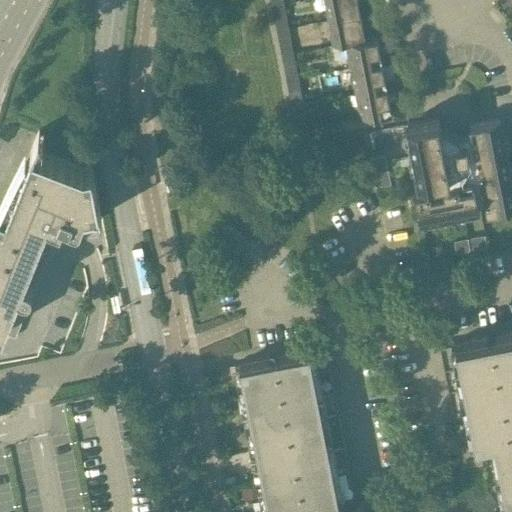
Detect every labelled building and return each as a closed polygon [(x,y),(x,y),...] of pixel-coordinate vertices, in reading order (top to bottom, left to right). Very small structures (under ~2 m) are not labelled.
[(326,0),(328,6),(325,6),(327,18),(330,17),(361,11),(358,0),(326,0)] [(283,2),(272,4),(275,18),(286,16),(283,2)] [(333,31),(330,31),(332,43),(347,40),(365,36),(361,11),(330,17),(333,31)] [(288,27),(277,29),(280,43),(290,41),(288,27)] [(349,53),(346,54),(349,65),(351,65),(352,65),(382,59),(377,34),(365,36),(347,40),(349,53)] [(293,52),(282,54),(285,68),(295,66),(293,52)] [(354,78),(351,79),(354,90),(357,89),(387,83),(382,59),(352,65),(354,78)] [(297,77),(287,79),(289,93),(300,91),(297,77)] [(359,102),(356,103),(359,115),(391,109),(387,83),(357,89),(359,102)] [(302,102),(291,104),(294,118),(304,116),(302,102)] [(407,121),(407,122),(413,151),(416,150),(418,162),(415,163),(418,180),(450,174),(441,128),(438,115),(407,121)] [(487,119),(469,122),(486,210),(511,204),(511,195),(511,193),(511,192),(511,178),(511,175),(508,175),(506,163),(509,163),(506,145),(503,146),(500,134),(503,134),(500,116),(487,119)] [(405,125),(394,127),(396,137),(407,134),(405,125)] [(64,214),(66,215),(74,221),(75,221),(76,221),(77,221),(79,221),(79,220),(80,220),(81,219),(82,216),(102,215),(92,166),(84,167),(42,150),(44,133),(40,131),(40,129),(39,129),(37,133),(0,226),(0,329),(15,335),(64,214)] [(386,154),(374,157),(376,171),(389,168),(386,154)] [(389,168),(376,171),(379,185),(391,182),(389,168)] [(474,175),(415,187),(421,217),(450,212),(450,208),(461,206),(462,209),(480,206),(474,175)] [(484,234),(471,236),(473,248),(487,245),(484,234)] [(468,237),(454,240),(456,251),(470,248),(468,237)] [(511,247),(489,251),(492,272),(511,270),(511,247)] [(511,511),(511,329),(441,344),(460,443),(479,439),(484,466),(493,511),(511,511)] [(357,505),(325,344),(240,361),(269,511),(378,511),(376,501),(357,505)] [(239,363),(230,365),(232,373),(240,371),(239,363)] [(123,455),(141,452),(129,393),(111,397),(123,455)] [(257,482),(241,485),(244,498),(260,495),(257,482)]
